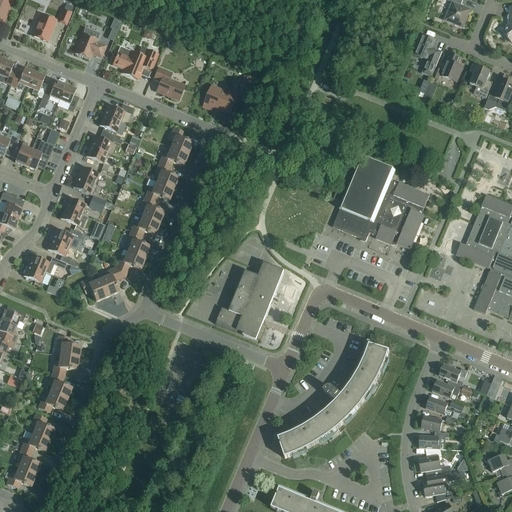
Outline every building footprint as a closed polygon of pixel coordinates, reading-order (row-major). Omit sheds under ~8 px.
[(0,0),(0,26),(2,27),(13,0),(0,0)] [(462,1),(460,0),(446,0),(446,1),(452,3),(444,21),(463,29),(470,10),(460,6),(462,1)] [(71,14),(70,13),(72,9),(65,7),(64,11),(63,11),(58,23),(65,26),(71,14)] [(500,30),(503,33),(511,44),(511,43),(511,8),(510,8),(508,24),(500,30)] [(41,15),(32,37),(47,43),(56,21),(41,15)] [(83,35),(75,55),(89,61),(91,55),(101,59),(105,47),(96,43),(96,41),(99,35),(85,29),(83,35)] [(421,74),(431,78),(442,52),(433,49),(435,42),(422,36),(414,55),(427,60),(421,74)] [(117,54),(112,66),(123,71),(122,74),(138,81),(143,68),(151,71),(157,56),(141,49),(138,56),(131,53),(129,58),(117,54)] [(460,59),(449,54),(446,62),(447,63),(441,77),(456,83),(462,68),(457,66),(460,59)] [(10,87),(16,74),(10,72),(13,65),(3,61),(0,67),(0,77),(4,79),(5,85),(10,87)] [(485,100),(491,87),(485,85),(490,73),(472,66),(470,73),(474,74),(469,85),(476,87),(473,95),(485,100)] [(158,69),(153,81),(160,84),(156,93),(178,102),(184,87),(168,81),(171,74),(158,69)] [(21,76),(16,74),(10,87),(21,91),(23,87),(28,89),(34,74),(24,70),(21,76)] [(436,71),(432,81),(436,82),(441,72),(436,71)] [(44,78),(34,74),(28,89),(33,91),(31,95),(42,99),(47,85),(42,83),(44,78)] [(248,90),(253,79),(244,75),(239,86),(248,90)] [(487,101),(484,110),(487,111),(489,112),(496,108),(504,112),(507,104),(511,92),(511,84),(502,80),(499,88),(498,91),(492,88),(487,101)] [(55,83),(49,97),(59,102),(65,87),(55,83)] [(65,87),(59,102),(69,106),(68,108),(74,110),(79,99),(73,97),(75,91),(65,87)] [(211,88),(203,108),(212,112),(214,108),(230,114),(238,94),(228,90),(226,95),(211,88)] [(16,98),(18,93),(6,90),(4,96),(16,98)] [(334,103),(328,100),(326,99),(318,96),(316,101),(332,108),(334,103)] [(16,112),(20,103),(7,98),(4,107),(16,112)] [(47,101),(42,99),(39,106),(44,109),(47,101)] [(107,106),(103,116),(121,124),(125,114),(130,116),(133,110),(122,106),(120,111),(107,106)] [(483,110),(479,121),(483,122),(487,111),(484,110),(483,110)] [(17,116),(15,121),(23,124),(25,119),(17,116)] [(103,116),(98,127),(104,129),(116,134),(119,128),(123,130),(125,126),(121,124),(103,116)] [(27,119),(24,125),(30,127),(33,121),(27,119)] [(60,123),(58,128),(66,131),(68,126),(60,123)] [(170,149),(188,156),(193,145),(187,142),(185,141),(182,140),(185,134),(173,130),(168,141),(173,142),(170,149)] [(0,135),(0,157),(3,158),(8,145),(14,147),(19,136),(13,133),(8,131),(7,134),(2,132),(0,135)] [(94,137),(90,147),(108,155),(112,144),(100,139),(94,137)] [(31,151),(25,167),(35,172),(36,168),(40,159),(47,162),(53,147),(41,142),(36,153),(31,151)] [(20,150),(14,163),(25,167),(31,151),(26,149),(28,145),(23,143),(21,147),(20,150)] [(128,146),(125,152),(133,156),(136,149),(128,146)] [(90,147),(85,158),(103,165),(104,164),(108,155),(90,147)] [(159,164),(170,169),(173,163),(175,164),(175,165),(177,166),(177,165),(183,168),(188,156),(170,149),(167,155),(163,153),(159,164)] [(347,166),(334,197),(333,200),(341,204),(339,210),(340,210),(332,228),(366,242),(369,234),(376,237),(377,237),(397,187),(398,187),(399,184),(398,184),(398,185),(391,182),(395,171),(361,157),(356,169),(347,166)] [(154,175),(158,177),(156,183),(174,191),(178,179),(173,177),(173,176),(171,176),(170,176),(168,175),(170,169),(159,164),(154,175)] [(81,168),(77,179),(95,186),(99,175),(81,168)] [(120,170),(117,176),(118,176),(123,179),(126,173),(120,170)] [(117,177),(114,183),(120,186),(123,180),(117,177)] [(95,186),(77,179),(72,189),(90,197),(95,186)] [(174,191),(156,183),(153,190),(149,188),(144,199),(156,204),(158,198),(161,199),(163,200),(169,202),(174,191)] [(392,244),(410,251),(424,216),(421,215),(429,197),(413,190),(412,193),(398,187),(397,187),(377,237),(376,237),(375,240),(391,246),(392,244)] [(2,194),(0,199),(0,202),(6,205),(2,215),(17,221),(22,211),(21,211),(11,206),(14,199),(2,194)] [(90,202),(103,208),(106,202),(93,197),(90,202)] [(456,257),(474,264),(488,270),(492,259),(496,261),(498,256),(499,256),(511,226),(511,222),(511,220),(509,219),(511,211),(511,207),(486,197),(481,208),(483,209),(478,220),(477,220),(472,231),(473,233),(467,248),(460,245),(456,257)] [(68,199),(64,210),(82,217),(86,206),(68,199)] [(156,204),(144,199),(140,210),(144,212),(141,218),(159,225),(164,214),(158,211),(156,210),(156,211),(153,209),(156,204)] [(103,208),(90,202),(88,208),(101,213),(103,208)] [(312,230),(317,212),(301,208),(299,214),(295,213),(296,209),(288,207),(284,220),(286,220),(283,234),(296,237),(299,226),(312,230)] [(82,217),(64,210),(60,220),(82,229),(86,219),(82,217)] [(0,232),(3,234),(2,233),(4,228),(13,232),(17,221),(2,215),(0,213),(0,232)] [(159,225),(141,218),(139,224),(134,222),(130,233),(141,238),(144,232),(147,233),(146,234),(149,235),(149,234),(155,237),(159,225)] [(98,242),(104,227),(96,223),(90,238),(98,242)] [(511,226),(499,256),(507,259),(508,256),(511,258),(511,226)] [(55,230),(51,241),(69,248),(73,238),(79,240),(81,235),(73,232),(71,236),(55,230)] [(130,246),(127,252),(145,260),(150,248),(144,246),(142,245),(139,244),(141,238),(130,233),(125,244),(130,246)] [(69,248),(51,241),(47,251),(61,257),(59,262),(66,265),(74,268),(76,263),(65,258),(69,248)] [(115,269),(125,278),(130,267),(132,268),(134,269),(140,271),(145,260),(127,252),(124,259),(120,257),(115,269)] [(27,267),(45,274),(50,276),(54,266),(64,271),(66,265),(59,262),(51,259),(49,264),(31,256),(27,267)] [(492,259),(488,270),(489,270),(490,272),(474,311),(485,316),(488,309),(492,311),(492,312),(504,317),(504,316),(509,318),(508,320),(511,322),(511,260),(507,259),(499,256),(498,256),(496,261),(492,259)] [(261,342),(266,327),(262,325),(283,272),(263,264),(258,277),(245,272),(229,312),(222,309),(215,325),(236,334),(237,332),(261,342)] [(23,278),(41,285),(45,274),(27,267),(23,278)] [(114,283),(125,278),(115,269),(104,274),(105,278),(99,281),(107,299),(118,294),(116,288),(115,286),(114,283)] [(95,303),(107,299),(99,281),(93,283),(91,279),(80,284),(85,295),(91,293),(92,296),(92,298),(93,298),(95,303)] [(64,283),(58,281),(55,289),(54,289),(49,287),(47,293),(58,298),(64,283)] [(0,322),(16,328),(18,323),(22,324),(25,315),(8,308),(6,313),(4,312),(0,322)] [(13,334),(16,328),(0,322),(0,333),(1,334),(0,334),(0,338),(13,344),(17,335),(13,334)] [(44,326),(37,323),(32,334),(40,337),(44,326)] [(0,355),(4,357),(6,351),(10,353),(13,344),(0,338),(0,355)] [(60,350),(59,357),(78,360),(80,347),(74,346),(72,346),(69,346),(70,339),(57,338),(56,349),(60,350)] [(337,401),(335,404),(325,413),(314,421),(303,429),(291,435),(278,440),(285,460),(289,458),(291,457),(297,455),(303,452),(308,450),(311,448),(317,445),(321,442),(326,439),(329,436),(334,433),(339,428),(344,425),(346,423),(348,421),(350,418),(352,416),(356,412),(361,406),(364,402),(366,399),(367,397),(370,394),(371,391),(374,386),(376,384),(377,381),(379,378),(380,375),(382,370),(384,366),(385,363),(387,358),(389,353),(369,346),(364,359),(358,372),(351,383),(344,394),(341,397),(333,390),(333,389),(332,389),(331,389),(330,388),(329,388),(328,388),(327,389),(326,389),(326,390),(325,390),(323,393),(328,397),(330,394),(337,401)] [(52,375),(64,378),(65,370),(68,371),(70,371),(77,372),(78,360),(59,357),(58,364),(54,363),(52,375)] [(467,373),(461,370),(460,373),(443,366),(439,377),(463,387),(466,381),(464,380),(467,373)] [(49,394),(67,401),(72,390),(66,387),(64,386),(61,385),(64,378),(52,375),(47,386),(52,387),(49,394)] [(23,382),(10,377),(7,383),(16,386),(15,388),(20,390),(23,382)] [(437,382),(432,393),(451,401),(454,402),(459,391),(437,382)] [(491,385),(484,382),(480,393),(486,396),(491,385)] [(462,388),(459,393),(469,397),(471,392),(462,388)] [(62,413),(67,401),(49,394),(46,400),(42,398),(38,409),(49,414),(52,408),(54,409),(54,410),(56,411),(56,410),(62,413)] [(426,410),(443,416),(451,419),(454,412),(446,409),(447,405),(430,399),(426,410)] [(451,401),(449,407),(461,412),(463,406),(454,402),(451,401)] [(32,435),(50,443),(54,431),(49,429),(49,428),(47,427),(46,428),(44,427),(46,421),(35,416),(30,427),(34,429),(32,435)] [(439,433),(442,422),(423,418),(421,430),(434,432),(439,433)] [(446,418),(444,423),(453,426),(454,421),(446,418)] [(511,428),(510,433),(502,430),(497,442),(511,447),(511,428)] [(444,434),(439,433),(434,432),(433,438),(420,437),(419,450),(444,451),(445,439),(444,439),(444,434)] [(25,440),(20,451),(32,456),(34,450),(37,451),(39,452),(45,454),(50,443),(32,435),(29,441),(25,440)] [(32,456),(20,451),(16,462),(20,463),(17,470),(35,477),(40,466),(34,463),(32,462),(30,461),(32,456)] [(500,470),(502,476),(511,471),(511,461),(511,460),(507,462),(504,455),(487,462),(492,474),(500,470)] [(425,473),(426,479),(451,474),(449,466),(440,468),(438,457),(419,461),(421,474),(425,473)] [(457,471),(460,473),(471,471),(466,462),(463,461),(457,471)] [(35,477),(17,470),(15,476),(11,474),(6,485),(18,490),(20,484),(23,485),(23,486),(25,487),(25,486),(31,489),(35,477)] [(504,481),(500,483),(497,484),(501,496),(511,491),(511,471),(502,476),(504,481)] [(452,480),(451,474),(426,479),(427,484),(423,485),(425,498),(445,495),(443,482),(445,482),(445,481),(452,480)] [(333,511),(315,504),(319,495),(314,493),(311,500),(310,502),(279,489),(271,509),(278,511),(333,511)]
